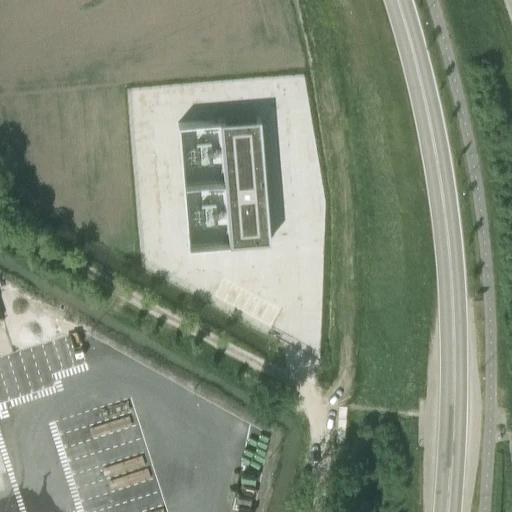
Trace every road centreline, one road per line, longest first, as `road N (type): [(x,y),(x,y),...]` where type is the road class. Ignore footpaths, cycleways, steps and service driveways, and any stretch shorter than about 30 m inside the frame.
road 1 (tertiary): [(449,511),(457,351),(451,233),(401,0)]
road 2 (unclassified): [(315,511),(325,451),(307,392),(0,220)]
